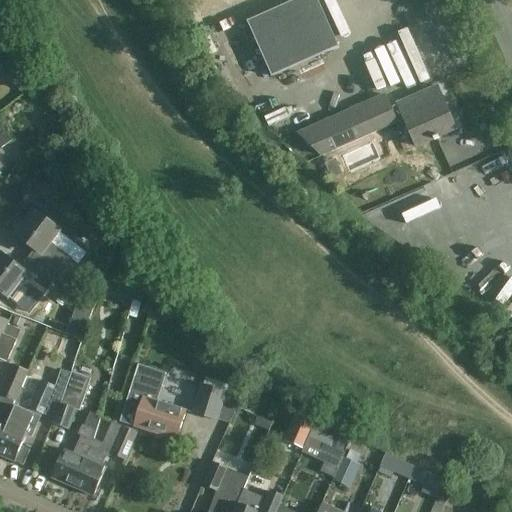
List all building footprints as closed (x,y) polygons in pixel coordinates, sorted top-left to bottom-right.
[(338,46),(318,0),(295,0),(249,21),(272,75),(338,46)] [(439,87),(391,108),(397,123),(407,118),(418,144),(456,127),(456,126),(452,127),(436,90),(439,88),(439,87)] [(321,157),(397,123),(391,108),(385,95),(299,133),(321,157)] [(0,148),(11,140),(0,124),(0,169),(2,168),(0,164),(0,148)] [(511,150),(396,196),(402,212),(511,168),(511,165),(511,163),(511,162),(511,150)] [(56,280),(55,280),(62,285),(87,252),(62,232),(35,211),(16,235),(36,250),(29,260),(56,280)] [(56,280),(29,260),(22,269),(2,254),(0,257),(0,290),(11,299),(20,286),(40,301),(55,280),(56,280)] [(0,344),(8,326),(10,321),(0,317),(0,344)] [(21,331),(8,326),(0,344),(0,358),(7,362),(21,331)] [(0,441),(14,408),(15,406),(13,405),(15,402),(28,371),(12,364),(0,393),(0,395),(1,396),(0,398),(0,441)] [(138,365),(120,422),(135,427),(176,440),(186,411),(157,402),(152,400),(161,373),(166,375),(166,374),(138,365)] [(72,373),(71,374),(65,391),(55,419),(53,424),(70,430),(77,411),(80,412),(91,380),(72,373)] [(42,381),(29,409),(55,419),(65,391),(55,387),(42,381)] [(228,392),(202,384),(193,414),(219,422),(228,392)] [(14,408),(0,441),(0,455),(24,466),(31,451),(21,447),(26,436),(31,438),(39,418),(41,415),(29,410),(27,413),(14,408)] [(302,449),(314,421),(298,415),(287,442),(302,449)] [(52,478),(73,487),(93,441),(96,431),(83,425),(79,435),(82,437),(74,454),(64,450),(52,478)] [(112,449),(93,441),(73,487),(94,496),(106,468),(101,466),(106,455),(111,455),(126,461),(139,433),(123,426),(112,449)] [(347,449),(344,456),(359,462),(362,455),(347,449)] [(394,472),(434,488),(439,476),(386,455),(379,472),(392,478),(394,472)] [(233,511),(237,503),(248,478),(213,463),(204,486),(218,492),(210,511),(233,511)] [(286,497),(271,491),(261,511),(279,511),(282,507),(286,497)] [(439,496),(434,508),(443,511),(448,500),(439,496)] [(237,503),(233,511),(257,511),(258,511),(237,503)] [(318,511),(343,511),(322,503),(318,511)]
